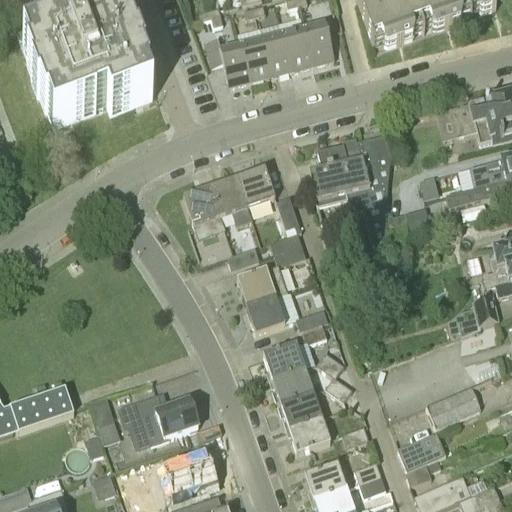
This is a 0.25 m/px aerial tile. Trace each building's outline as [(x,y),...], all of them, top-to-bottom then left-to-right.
[(0,0),(0,20),(43,2),(42,0),(0,0)] [(242,11),(251,9),(249,0),(240,3),(242,11)] [(250,0),(249,0),(251,9),(261,6),(259,0),(250,0)] [(367,0),(355,4),(372,50),(373,50),(372,47),(380,44),(383,52),(387,53),(411,45),(413,41),(410,33),(418,30),(422,40),(423,39),(420,30),(428,27),(431,34),(435,36),(459,28),(461,24),(458,16),(466,13),(470,23),(471,22),(468,13),(476,10),(478,17),(482,19),(495,15),(491,0),(367,0)] [(295,4),(297,13),(307,11),(304,2),(295,4)] [(287,15),(297,13),(295,4),(285,7),(287,15)] [(253,15),(255,24),(265,21),(263,12),(253,15)] [(211,26),(220,23),(218,15),(208,17),(211,26)] [(245,26),(255,24),(253,15),(243,17),(245,26)] [(201,28),(211,26),(208,17),(199,20),(201,28)] [(220,23),(211,26),(213,34),(222,32),(220,23)] [(50,25),(16,39),(28,70),(26,71),(32,87),(30,87),(37,105),(39,104),(45,120),(47,119),(53,134),(95,119),(94,118),(106,113),(109,122),(151,106),(145,90),(147,89),(141,74),(143,73),(136,56),(134,56),(128,41),(127,41),(121,26),(79,42),(81,47),(69,52),(64,39),(63,39),(61,36),(62,35),(60,29),(59,28),(58,27),(57,26),(55,25),(53,25),(50,25)] [(303,36),(312,73),(333,67),(324,31),(303,36)] [(291,78),(312,73),(303,36),(282,42),(291,78)] [(270,83),(291,78),(282,42),(261,47),(270,83)] [(227,94),(249,89),(240,52),(220,57),(218,47),(204,51),(210,76),(222,73),(227,94)] [(249,89),(270,83),(261,47),(240,52),(249,89)] [(511,145),(511,106),(508,108),(507,101),(469,110),(469,113),(446,118),(436,121),(443,148),(457,144),(476,139),(479,151),(491,148),(492,150),(511,145)] [(386,191),(390,162),(385,143),(356,150),(357,156),(352,157),(367,215),(361,217),(369,253),(389,247),(385,227),(386,191)] [(348,220),(361,217),(367,215),(352,157),(344,159),(343,153),(316,160),(320,178),(306,181),(313,210),(344,202),(348,220)] [(511,164),(500,167),(490,170),(492,177),(470,182),(473,195),(511,185),(511,164)] [(247,215),(274,205),(264,176),(236,185),(247,215)] [(251,228),(247,215),(236,185),(210,194),(220,223),(232,219),(236,233),(251,228)] [(508,200),(511,213),(511,212),(511,185),(473,195),(445,202),(448,214),(508,200)] [(220,223),(210,194),(182,204),(192,234),(193,233),(196,244),(224,234),(220,223)] [(436,196),(422,200),(424,207),(438,204),(436,196)] [(296,241),(297,240),(300,239),(289,204),(276,208),(285,237),(294,234),(296,241)] [(405,220),(409,243),(430,238),(425,216),(405,220)] [(394,247),(409,243),(405,220),(388,224),(394,247)] [(296,241),(294,234),(285,237),(287,244),(296,241)] [(274,261),(301,252),(297,240),(296,241),(270,249),(274,261)] [(511,244),(506,246),(503,252),(490,255),(495,280),(483,283),(486,296),(496,294),(498,305),(511,301),(511,244)] [(277,272),(278,273),(305,264),(301,252),(274,261),(277,272)] [(254,256),(225,266),(230,279),(258,269),(254,256)] [(245,315),(275,304),(274,303),(287,299),(278,273),(277,272),(236,287),(245,315)] [(255,342),(284,332),(275,304),(245,315),(255,342)] [(476,333),(479,333),(498,328),(493,305),(471,309),(476,333)] [(300,339),(321,332),(317,319),(295,326),(300,339)] [(321,332),(300,339),(304,352),(326,345),(321,332)] [(271,387),(304,376),(296,351),(262,363),(271,387)] [(333,384),(334,385),(343,373),(324,360),(316,372),(333,384)] [(279,411),(312,399),(304,376),(271,387),(279,411)] [(334,385),(333,384),(325,395),(343,408),(351,397),(334,385)] [(492,384),(445,405),(426,413),(436,436),(502,407),(492,384)] [(0,411),(0,442),(16,437),(17,441),(73,421),(64,395),(8,415),(9,417),(2,419),(0,415),(0,412),(0,411)] [(288,436),(321,424),(312,399),(279,411),(288,436)] [(188,408),(162,418),(157,403),(116,417),(123,438),(143,431),(150,451),(197,435),(188,408)] [(90,411),(98,434),(113,429),(105,406),(90,411)] [(296,461),(330,449),(321,424),(288,436),(296,461)] [(367,448),(363,434),(342,441),(347,455),(367,448)] [(407,479),(425,471),(445,464),(435,440),(397,456),(407,479)] [(162,478),(172,508),(218,492),(207,461),(184,469),(179,456),(146,467),(151,482),(162,478)] [(312,507),(346,495),(337,470),(304,482),(312,507)] [(359,491),(380,483),(375,470),(354,477),(359,491)] [(425,471),(407,479),(405,480),(410,493),(431,485),(425,471)] [(110,483),(93,489),(97,501),(103,503),(115,500),(110,483)] [(380,483),(359,491),(363,504),(384,497),(380,483)] [(417,511),(449,511),(459,508),(487,496),(483,486),(466,493),(462,484),(415,504),(414,504),(417,511)] [(500,511),(493,494),(487,496),(459,508),(460,511),(500,511)] [(314,511),(351,511),(346,495),(312,507),(314,511)] [(30,509),(32,508),(33,511),(65,511),(61,498),(63,498),(62,496),(30,508),(30,509)]
